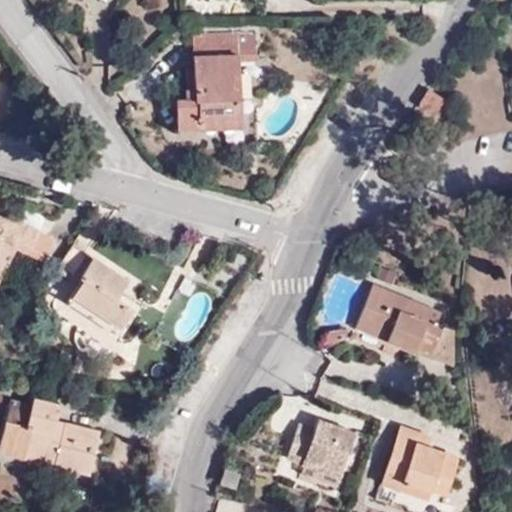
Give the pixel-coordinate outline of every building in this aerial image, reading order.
[(252,39),(235,40),(236,57),(253,56),(252,39)] [(236,57),(235,40),(191,42),(192,88),(192,96),(183,96),(174,97),(175,128),(197,126),(197,116),(238,115),(236,57)] [(192,96),(192,88),(183,88),(183,96),(192,96)] [(440,96),(427,88),(420,101),(431,108),(440,96)] [(239,124),(238,115),(197,116),(197,126),(239,124)] [(0,223),(0,276),(14,245),(42,258),(52,238),(3,216),(2,220),(0,223)] [(70,243),(53,269),(66,277),(83,252),(70,243)] [(112,297),(118,288),(123,280),(88,257),(75,276),(79,279),(65,302),(112,333),(128,308),(112,297)] [(400,332),(395,342),(415,350),(416,345),(432,351),(443,325),(437,322),(442,311),(375,283),(362,317),(400,332)] [(133,299),(118,288),(112,297),(128,308),(133,299)] [(358,327),(395,342),(400,332),(362,317),(358,327)] [(325,345),(347,338),(349,329),(330,332),(325,345)] [(52,428),(54,421),(57,403),(29,396),(27,405),(6,400),(0,426),(0,453),(20,458),(22,450),(54,457),(52,465),(87,473),(96,431),(63,423),(62,430),(52,428)] [(301,462),(337,474),(352,429),(314,417),(310,426),(295,421),(283,456),(301,462)] [(63,423),(54,421),(52,428),(62,430),(63,423)] [(409,479),(431,488),(445,491),(456,459),(456,455),(440,449),(437,456),(423,451),(425,444),(428,445),(430,435),(400,425),(382,480),(399,487),(401,482),(409,479)] [(437,456),(440,449),(428,445),(425,444),(423,451),(437,456)] [(22,450),(20,458),(52,465),(54,457),(22,450)] [(334,482),(337,474),(301,462),(299,471),(334,482)] [(219,483),(235,487),(240,473),(223,469),(219,483)] [(428,497),(431,488),(409,479),(401,482),(399,487),(428,497)]
